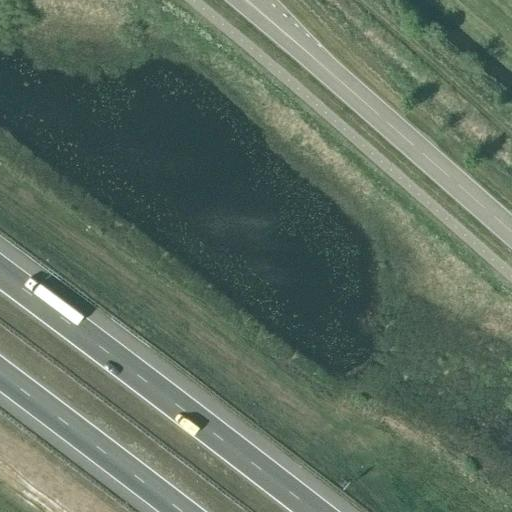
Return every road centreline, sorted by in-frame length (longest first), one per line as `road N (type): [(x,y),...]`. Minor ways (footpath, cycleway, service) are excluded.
road 1 (motorway): [(312,511),(0,282)]
road 2 (tertiary): [(511,236),(242,0)]
road 3 (motorway): [(0,376),(177,511)]
